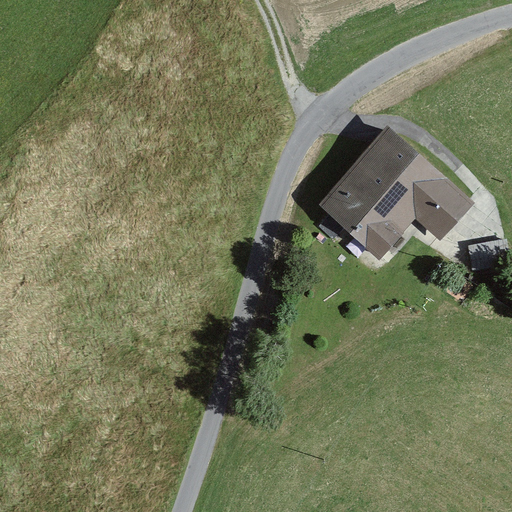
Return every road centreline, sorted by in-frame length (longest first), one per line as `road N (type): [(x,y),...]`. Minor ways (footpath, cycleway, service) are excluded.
road 1 (unclassified): [(176,511),(297,147),(342,93),(417,48),(511,16)]
road 2 (track): [(260,0),(313,128)]
